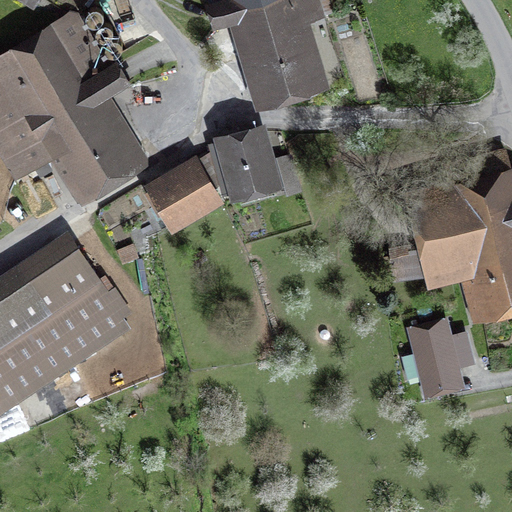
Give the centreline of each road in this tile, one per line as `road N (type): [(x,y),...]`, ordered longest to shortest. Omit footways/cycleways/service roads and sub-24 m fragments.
road 1 (track): [(511,114),(267,132),(136,0)]
road 2 (track): [(239,104),(0,272)]
